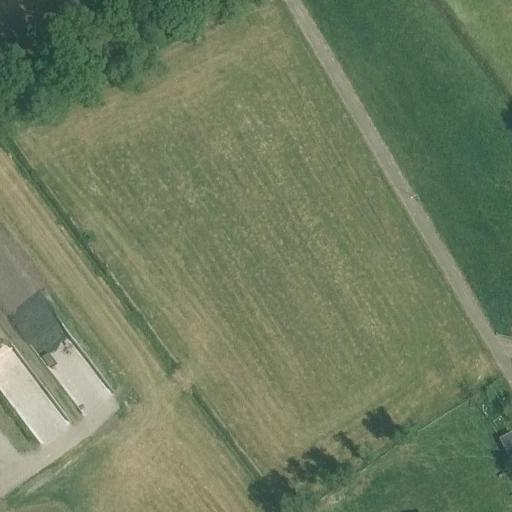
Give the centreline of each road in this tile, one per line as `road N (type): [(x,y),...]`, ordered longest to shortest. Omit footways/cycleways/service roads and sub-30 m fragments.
road 1 (unknown): [(290,0),(511,377)]
road 2 (unclassified): [(0,100),(197,0)]
